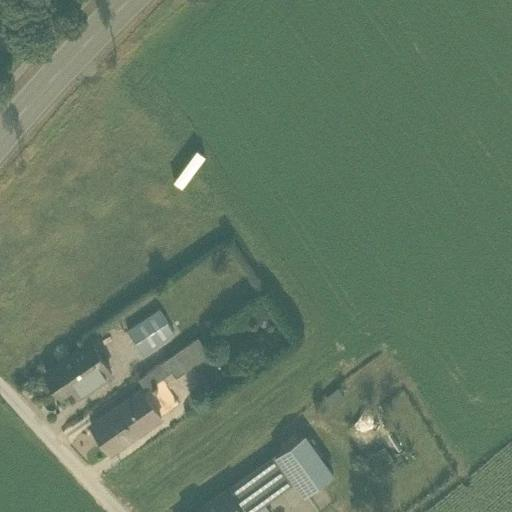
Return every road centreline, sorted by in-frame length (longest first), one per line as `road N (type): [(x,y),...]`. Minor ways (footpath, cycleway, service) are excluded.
road 1 (primary): [(128,0),(0,137)]
road 2 (residential): [(121,511),(0,381)]
